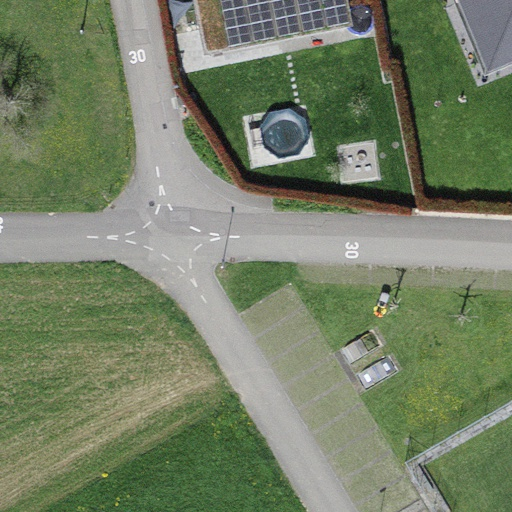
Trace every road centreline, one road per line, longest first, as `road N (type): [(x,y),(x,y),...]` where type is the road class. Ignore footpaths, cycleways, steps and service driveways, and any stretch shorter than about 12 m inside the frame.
road 1 (residential): [(511,250),(178,240)]
road 2 (residential): [(178,240),(334,511)]
road 3 (residential): [(178,240),(130,0)]
road 4 (residential): [(178,240),(0,240)]
